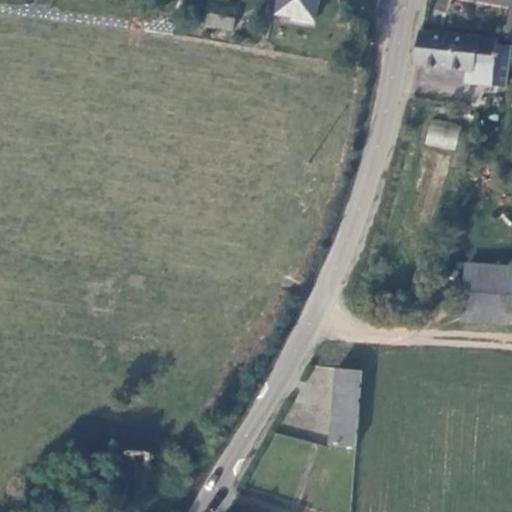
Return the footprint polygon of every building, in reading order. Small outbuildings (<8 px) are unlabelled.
[(288,0),(286,13),(322,20),(326,0),(288,0)] [(503,66),(511,65),(511,48),(507,48),(505,42),(433,34),(427,70),(501,77),(503,66)] [(429,119),(424,145),(455,150),(459,124),(429,119)] [(511,298),(470,297),(468,322),(511,325),(511,298)] [(336,448),(362,451),(372,378),(348,373),(336,448)]
